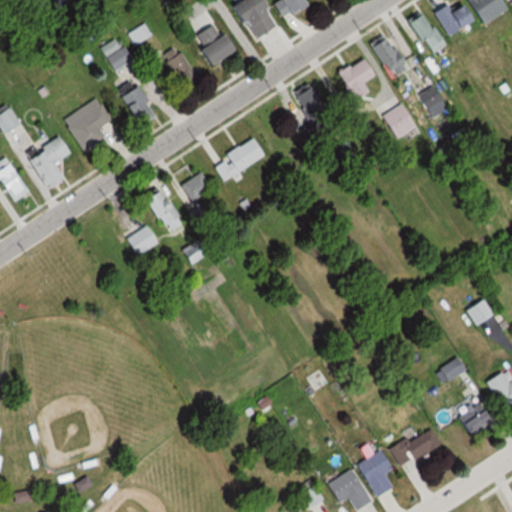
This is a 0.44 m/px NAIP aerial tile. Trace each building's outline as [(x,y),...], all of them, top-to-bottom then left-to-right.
[(249,41),(272,26),(255,0),(234,0),(226,6),(249,41)] [(303,6),(299,0),(270,0),(268,2),(278,20),(303,6)] [(475,17),(479,23),(504,10),(498,0),(461,0),(462,1),(447,9),(444,3),(430,11),(443,34),(475,17)] [(443,45),(419,10),(405,20),(428,55),(443,45)] [(232,48),(223,33),(218,36),(211,23),(192,34),(199,45),(192,49),(202,66),(232,48)] [(124,46),(117,49),(113,40),(99,46),(109,70),(131,61),(124,46)] [(161,55),(177,90),(194,82),(178,47),(161,55)] [(402,70),(395,52),(381,57),(388,75),(402,70)] [(334,72),(350,100),(366,90),(361,81),(371,75),(360,56),(334,72)] [(151,114),(132,85),(115,96),(134,125),(151,114)] [(292,92),(299,113),(317,106),(310,85),(292,92)] [(96,127),(107,120),(94,98),(60,119),(79,151),(102,137),(96,127)] [(413,127),(400,103),(378,115),(391,138),(413,127)] [(0,109),(0,127),(11,127),(11,109),(0,109)] [(59,179),(50,162),(67,154),(58,137),(24,155),(42,188),(59,179)] [(210,163),(220,180),(261,156),(250,138),(210,163)] [(0,158),(0,188),(8,202),(24,192),(2,157),(0,158)] [(209,188),(198,172),(177,185),(188,201),(209,188)] [(177,224),(159,187),(143,195),(161,232),(177,224)] [(134,258),(156,244),(144,226),(122,239),(134,258)] [(489,316),(479,299),(461,309),(471,326),(489,316)] [(327,382),(320,371),(311,377),(318,388),(327,382)] [(511,402),(511,377),(504,382),(498,372),(483,380),(499,409),(511,402)] [(461,433),(488,419),(479,402),(452,417),(461,433)] [(437,444),(427,426),(386,448),(396,466),(437,444)] [(352,466),(373,496),(388,485),(379,473),(388,468),(375,450),(352,466)] [(344,498),(351,510),(366,500),(347,469),(323,484),(335,503),(344,498)] [(295,488),(307,506),(319,498),(307,480),(295,488)] [(9,503),(28,501),(27,491),(8,492),(9,503)]
